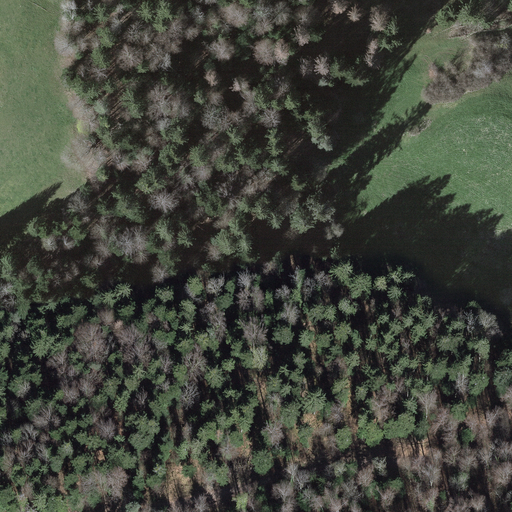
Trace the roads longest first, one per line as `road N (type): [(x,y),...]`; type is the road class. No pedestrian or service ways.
road 1 (track): [(136,511),(347,465),(511,451)]
road 2 (track): [(385,460),(511,416)]
